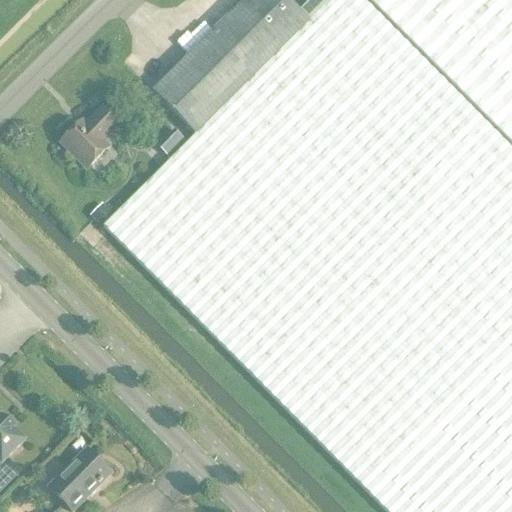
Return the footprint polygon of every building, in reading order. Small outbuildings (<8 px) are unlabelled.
[(383,511),(511,511),(511,153),(359,0),(315,0),(299,16),(308,25),(195,137),(103,229),(383,511)] [(308,25),(299,16),(283,0),(247,0),(152,95),(195,137),(308,25)] [(511,0),(364,0),(511,148),(511,0)] [(61,146),(86,171),(107,150),(101,144),(118,127),(102,111),(85,128),(82,125),(61,146)] [(102,206),(90,219),(100,228),(112,216),(102,206)] [(1,423),(0,421),(0,465),(0,466),(0,465),(0,494),(20,474),(7,461),(23,445),(12,434),(14,432),(3,421),(1,423)] [(48,492),(68,511),(75,511),(111,476),(87,452),(48,492)]
